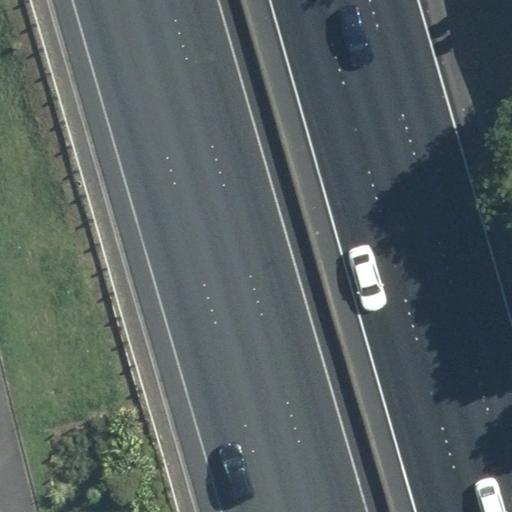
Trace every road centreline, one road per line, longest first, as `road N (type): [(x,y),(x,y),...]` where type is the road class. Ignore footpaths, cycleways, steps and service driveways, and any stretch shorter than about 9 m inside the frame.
road 1 (motorway): [(320,511),(171,0)]
road 2 (motorway): [(316,0),(464,511)]
